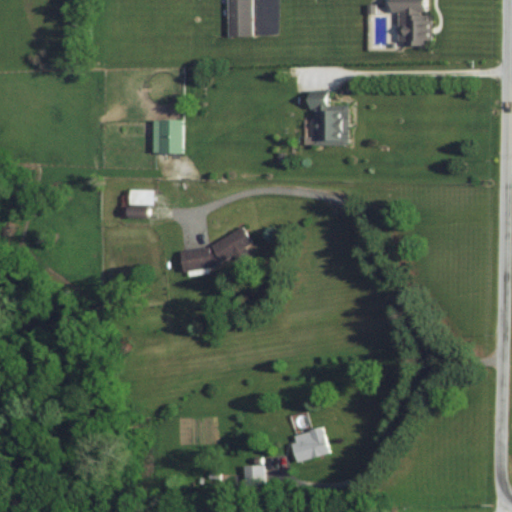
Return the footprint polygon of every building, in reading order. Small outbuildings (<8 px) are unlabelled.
[(256,36),(256,0),(232,0),(233,36),(256,36)] [(352,144),(352,103),(335,103),(335,89),(318,89),(318,144),(352,144)] [(158,120),(158,152),(188,152),(188,120),(158,120)] [(159,204),(159,190),(151,190),(151,200),(141,200),(141,192),(136,192),(136,204),(159,204)] [(184,255),(193,274),(239,254),(241,259),(254,254),(250,246),(256,243),(249,226),(184,255)] [(305,460),(332,451),(325,427),(298,436),(305,460)]
